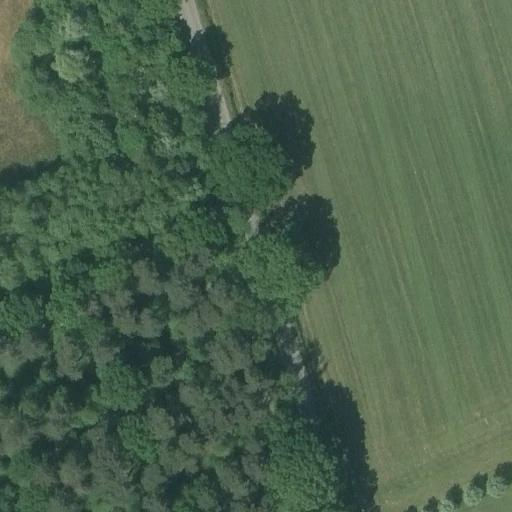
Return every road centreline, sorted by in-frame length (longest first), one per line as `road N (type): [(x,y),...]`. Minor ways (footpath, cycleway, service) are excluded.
road 1 (tertiary): [(338,511),(184,0)]
road 2 (track): [(0,352),(173,274),(221,266),(306,511)]
road 3 (track): [(240,200),(48,291)]
